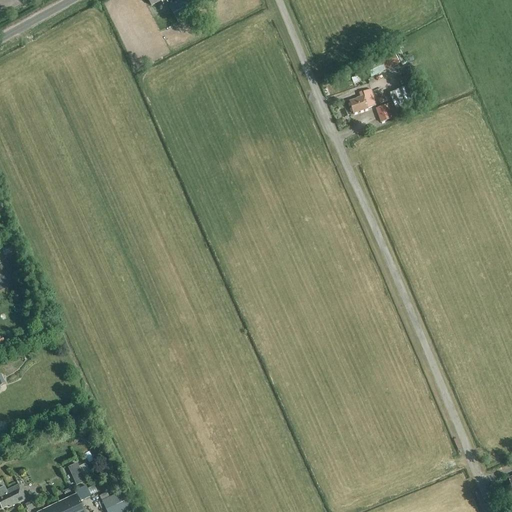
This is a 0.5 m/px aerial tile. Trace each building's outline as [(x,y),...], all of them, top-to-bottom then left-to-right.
[(185,0),(179,0),(169,6),(177,23),(193,15),(185,0)] [(380,61),(365,68),(371,78),(400,64),(394,52),(379,60),(380,61)] [(412,86),(389,95),(397,115),(420,106),(412,86)] [(372,107),(376,106),(371,90),(362,92),(364,97),(357,99),(357,100),(349,102),(353,114),(368,110),(368,109),(372,107)] [(380,123),(397,117),(392,103),(375,109),(380,123)] [(23,357),(3,364),(6,373),(26,366),(23,357)] [(78,464),(69,468),(77,486),(86,482),(78,464)] [(4,487),(0,488),(0,507),(1,510),(8,506),(9,508),(25,500),(18,486),(7,491),(4,487)] [(87,489),(77,494),(80,501),(90,496),(87,489)] [(126,491),(103,502),(107,511),(125,511),(134,508),(126,491)] [(43,511),(82,511),(75,497),(43,511)]
